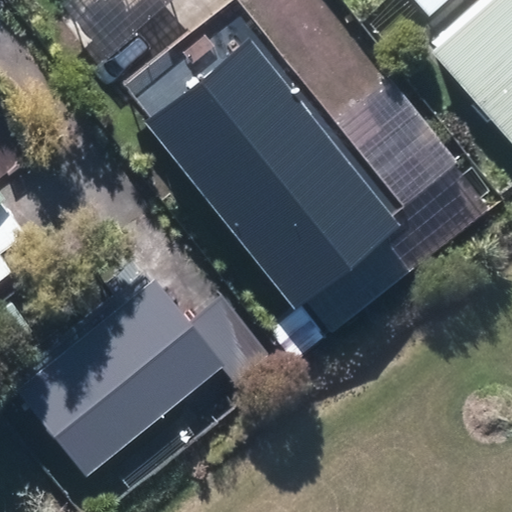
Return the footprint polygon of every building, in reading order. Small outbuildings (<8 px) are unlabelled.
[(402,0),(419,19),(440,0),(402,0)] [(476,0),(420,50),(503,146),(511,138),(511,2),(510,0),(476,0)] [(162,111),(310,297),(415,213),(267,28),(162,111)] [(0,272),(3,271),(0,267),(0,247),(15,237),(0,216),(0,272)] [(0,387),(0,391),(67,476),(199,372),(211,387),(246,359),(199,299),(169,323),(136,281),(0,387)] [(0,306),(0,320),(11,336),(37,317),(20,292),(0,306)] [(316,340),(291,307),(263,329),(289,361),(316,340)]
